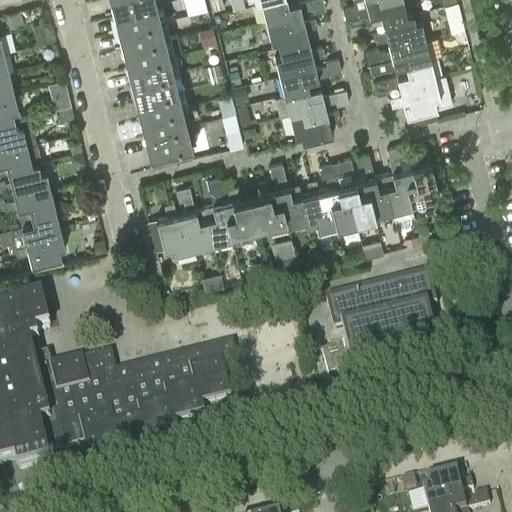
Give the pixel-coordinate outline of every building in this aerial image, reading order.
[(154,0),(108,0),(112,13),(155,3),(154,0)] [(204,0),(183,0),(187,13),(207,8),(204,0)] [(298,0),(263,0),(260,1),(260,2),(264,20),(289,14),(291,23),(303,20),(301,10),(311,7),(312,12),(324,9),(322,0),(302,0),(298,1),(298,0)] [(375,0),(362,0),(364,4),(353,7),(352,3),(341,6),(344,20),(366,14),(369,24),(381,21),(381,20),(406,14),(405,13),(402,0),(381,0),(376,1),(375,0)] [(457,2),(443,5),(446,17),(460,13),(457,2)] [(155,3),(112,13),(116,31),(160,20),(155,3)] [(381,20),(381,21),(383,30),(372,32),(374,42),(385,39),(397,36),(400,45),(424,39),(419,19),(414,21),(412,11),(405,13),(406,14),(381,20)] [(303,20),(291,23),(289,14),(264,20),(269,39),(275,38),(277,47),(308,39),(305,29),(316,26),(314,17),(303,20)] [(160,20),(116,31),(121,48),(164,38),(160,20)] [(429,57),(424,39),(400,45),(397,36),(385,39),(388,48),(376,51),(375,47),(364,49),(369,72),(392,67),(429,57)] [(164,38),(121,48),(125,66),(168,55),(164,38)] [(308,39),(277,47),(279,55),(273,56),(278,76),(303,70),(300,60),(312,57),(312,58),(324,55),(321,46),(310,49),(308,39)] [(168,55),(125,66),(129,83),(173,73),(168,55)] [(317,76),(340,71),(337,57),(325,60),(326,65),(315,67),(312,58),(312,57),(300,60),(303,70),(278,76),(283,94),(319,85),(317,76)] [(429,57),(392,67),(395,75),(372,81),(375,95),(387,92),(386,88),(397,85),(399,94),(411,91),(409,82),(434,76),(429,57)] [(8,71),(0,72),(0,92),(13,89),(8,71)] [(173,73),(129,83),(134,101),(177,90),(173,73)] [(438,96),(434,76),(409,82),(411,91),(399,94),(388,97),(390,106),(401,103),(404,114),(435,107),(433,97),(438,96)] [(324,103),(335,100),(336,105),(348,102),(344,89),(322,94),(319,85),(283,94),(273,97),(278,115),(288,113),(312,107),(314,116),(326,113),(324,103)] [(0,122),(20,117),(13,89),(0,92),(0,122)] [(177,90),(134,101),(138,118),(182,108),(177,90)] [(66,94),(52,98),(54,109),(59,107),(69,105),(66,94)] [(221,116),(234,113),(229,96),(217,99),(221,116)] [(239,118),(248,116),(245,104),(236,106),(239,118)] [(331,133),(329,122),(340,119),(337,110),(326,113),(314,116),(312,107),(288,113),(292,133),(298,131),(301,141),(331,133)] [(182,108),(138,118),(143,136),(186,125),(182,108)] [(221,116),(220,116),(228,149),(242,146),(234,113),(221,116)] [(36,143),(29,115),(20,117),(0,122),(0,143),(2,151),(36,143)] [(191,143),(186,125),(143,136),(147,154),(148,154),(168,149),(188,144),(191,143)] [(76,133),(66,136),(69,149),(79,146),(76,133)] [(40,162),(36,143),(2,151),(0,143),(0,172),(6,171),(6,170),(31,164),(31,163),(37,161),(37,162),(40,162)] [(168,149),(148,154),(151,167),(171,162),(191,157),(188,144),(168,149)] [(391,171),(382,173),(391,210),(410,205),(404,181),(413,178),(410,166),(400,169),(397,157),(402,156),(399,145),(385,148),(391,171)] [(364,178),(354,180),(357,192),(367,190),(373,214),(391,210),(382,173),(373,175),(367,153),(354,156),(357,167),(361,166),(364,178)] [(436,188),(430,164),(430,161),(419,164),(416,153),(407,155),(410,166),(413,178),(404,181),(410,205),(429,200),(428,194),(437,192),(436,188)] [(349,157),(330,162),(339,197),(348,194),(354,219),(373,214),(367,190),(357,192),(354,180),(349,157)] [(50,189),(45,169),(39,171),(37,162),(37,161),(31,163),(31,164),(6,170),(6,171),(9,180),(0,182),(0,191),(11,189),(11,188),(23,185),(25,195),(50,189)] [(277,187),(267,189),(270,201),(279,198),(286,224),(304,219),(298,194),(295,183),(286,185),(280,162),(267,165),(270,177),(274,176),(277,187)] [(327,187),(317,189),(320,201),(330,199),(336,223),(354,219),(348,194),(339,197),(330,162),(317,165),(320,177),(324,176),(327,187)] [(444,186),(438,162),(430,164),(436,188),(444,186)] [(211,203),(202,206),(211,242),(229,238),(223,212),(233,210),(230,199),(220,201),(218,190),(221,189),(219,177),(205,180),(211,203)] [(259,192),(248,194),(256,224),(264,222),(266,229),(286,224),(279,198),(270,201),(267,189),(265,178),(256,180),(259,192)] [(308,191),(298,194),(304,219),(306,225),(314,223),(315,228),(336,223),(330,199),(320,201),(317,189),(314,178),(305,180),(308,191)] [(11,188),(11,189),(13,199),(3,201),(2,197),(0,197),(0,211),(16,207),(18,216),(55,207),(50,189),(25,195),(23,185),(11,188)] [(184,210),(174,213),(177,225),(187,222),(193,247),(211,242),(202,206),(193,208),(187,185),(174,188),(177,200),(181,199),(184,210)] [(227,187),(230,199),(233,210),(223,212),(229,238),(249,233),(248,226),(256,224),(248,194),(239,197),(236,185),(227,187)] [(173,252),(193,247),(187,222),(177,225),(174,213),(171,201),(162,203),(165,215),(154,217),(155,219),(162,248),(171,246),(173,252)] [(37,242),(34,232),(59,226),(55,207),(18,216),(20,225),(0,230),(0,241),(1,244),(12,241),(14,247),(25,244),(25,245),(37,242)] [(155,219),(147,221),(154,250),(162,248),(155,219)] [(25,245),(25,244),(14,247),(16,256),(27,253),(30,264),(61,256),(58,247),(64,245),(59,226),(34,232),(37,242),(25,245)] [(277,270),(295,266),(292,252),(273,257),(277,270)] [(203,289),(221,284),(218,272),(200,277),(203,289)] [(354,376),(440,355),(428,307),(437,305),(429,272),(325,298),(334,331),(343,328),(354,376)] [(231,397),(223,363),(237,359),(233,342),(116,371),(111,351),(52,366),(49,353),(43,354),(37,331),(51,328),(43,296),(0,307),(0,464),(16,461),(18,470),(50,463),(47,448),(56,446),(57,451),(86,443),(88,453),(117,446),(119,456),(151,448),(149,438),(178,431),(175,421),(204,414),(202,404),(231,397)] [(423,491),(428,510),(452,504),(450,495),(462,492),(473,489),(471,480),(460,483),(457,472),(426,480),(429,489),(423,491)] [(413,477),(402,479),(405,491),(415,489),(413,477)] [(462,492),(450,495),(452,504),(428,510),(428,511),(466,511),(467,511),(490,505),(486,492),(474,495),(475,499),(464,502),(462,492)]
